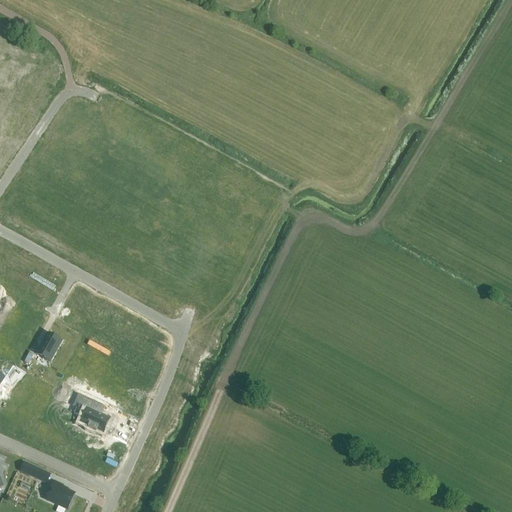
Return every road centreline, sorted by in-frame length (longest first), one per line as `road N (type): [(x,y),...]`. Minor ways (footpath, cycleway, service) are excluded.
road 1 (residential): [(181,331),(0,230)]
road 2 (residential): [(115,495),(181,331)]
road 3 (residential): [(0,192),(63,96),(78,90),(96,97)]
road 4 (residential): [(115,495),(0,440)]
